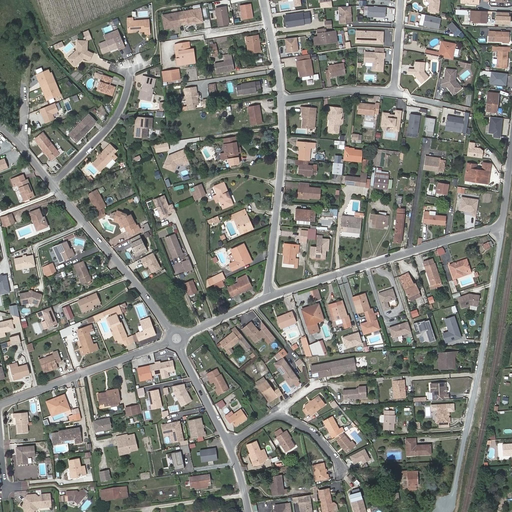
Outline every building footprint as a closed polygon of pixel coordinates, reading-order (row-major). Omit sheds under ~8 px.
[(439,1),(439,0),(427,0),(430,3),(429,11),(438,12),(439,1)] [(226,6),(216,8),(218,25),(229,23),(226,6)] [(339,6),(339,23),(351,24),(352,7),(339,6)] [(368,6),(367,17),(386,17),(386,7),(368,6)] [(203,22),(201,8),(163,15),(165,29),(171,28),(171,26),(197,22),(197,23),(203,22)] [(487,22),(487,11),(470,10),(470,22),(487,22)] [(510,25),(511,12),(496,12),(495,24),(510,25)] [(310,23),(309,13),(302,14),(302,13),(285,16),(287,27),(310,23)] [(439,30),(442,18),(422,13),(419,25),(439,30)] [(128,21),(129,32),(137,31),(138,29),(141,29),(141,31),(146,31),(146,34),(150,34),(149,20),(134,20),(128,21)] [(447,26),(456,36),(461,31),(452,22),(447,26)] [(332,42),(332,45),(338,44),(337,33),(327,34),(326,28),(319,29),(320,35),(322,35),(322,38),(318,38),(319,44),(332,42)] [(356,30),(355,43),(383,45),(384,31),(356,30)] [(508,42),(509,32),(496,31),(495,41),(508,42)] [(105,36),(107,41),(100,43),(104,53),(118,47),(119,49),(125,47),(121,35),(115,38),(113,32),(105,36)] [(246,37),(247,42),(250,41),(252,52),(260,51),(258,35),(246,37)] [(285,38),(285,53),(298,52),(297,37),(285,38)] [(316,47),(332,45),(332,42),(319,44),(318,38),(314,39),(316,47)] [(65,44),(63,40),(55,43),(57,48),(65,44)] [(75,65),(82,59),(81,58),(83,56),(85,57),(91,60),(94,53),(88,50),(89,41),(78,40),(77,49),(68,57),(75,65)] [(194,55),(190,56),(189,50),(186,50),(185,42),(178,43),(181,64),(195,61),(194,55)] [(454,60),(457,44),(444,42),(444,45),(442,46),(441,53),(440,57),(454,60)] [(502,51),(497,51),(496,68),(507,68),(508,52),(508,51),(502,51)] [(374,63),(376,65),(376,71),(383,72),(384,62),(383,62),(383,60),(384,60),(384,58),(385,58),(385,54),(366,53),(365,62),(374,63)] [(313,74),(310,59),(298,61),(299,71),(300,77),(313,74)] [(224,62),(214,64),(217,74),(235,70),(232,60),(226,61),(224,62)] [(417,78),(422,83),(429,77),(425,72),(426,63),(416,61),(416,69),(409,69),(409,73),(414,74),(416,74),(417,75),(417,78)] [(330,78),(330,77),(345,74),(344,63),(329,66),(329,70),(325,70),(327,79),(330,78)] [(450,90),(453,95),(462,89),(459,84),(456,84),(454,81),(456,80),(457,70),(446,69),(445,79),(443,79),(442,86),(447,87),(449,87),(450,88),(450,90)] [(507,86),(508,73),(481,71),(481,76),(490,77),(489,84),(507,86)] [(115,86),(112,86),(111,85),(112,82),(113,83),(115,79),(106,76),(101,74),(99,77),(105,79),(101,91),(112,95),(115,86)] [(142,83),(144,83),(142,89),(143,89),(141,98),(151,100),(156,79),(143,75),(142,83)] [(241,84),(241,85),(236,86),(237,94),(243,93),(243,94),(256,92),(256,89),(260,88),(259,81),(241,84)] [(194,105),(198,104),(197,98),(197,93),(196,87),(185,88),(188,110),(195,109),(194,105)] [(495,87),(489,87),(486,111),(497,112),(499,93),(494,93),(495,87)] [(202,107),(211,104),(209,98),(200,101),(202,107)] [(379,114),(380,104),(375,103),(375,105),(359,103),(358,114),(374,116),(374,114),(379,114)] [(262,122),(259,105),(248,107),(251,124),(262,122)] [(306,121),(305,123),(304,129),(313,130),(314,125),(315,122),(316,109),(301,108),(301,112),(302,113),(302,118),(304,119),(306,119),(306,121)] [(343,124),(343,120),(341,118),(342,115),(342,109),(329,108),(328,120),(330,120),(332,122),(331,125),(329,126),(328,133),(338,135),(340,126),(343,124)] [(399,127),(401,111),(396,110),(396,115),(389,115),(389,114),(383,113),(381,126),(387,126),(387,125),(394,126),(399,127)] [(97,121),(90,114),(83,121),(91,129),(94,126),(93,125),(97,121)] [(409,114),(407,134),(418,135),(420,115),(409,114)] [(449,131),(450,127),(463,129),(464,118),(447,115),(445,130),(449,131)] [(140,117),(139,126),(137,126),(136,136),(147,137),(148,127),(152,127),(153,118),(140,117)] [(501,138),(503,118),(490,117),(488,133),(493,134),(493,138),(501,138)] [(91,129),(83,121),(70,133),(77,141),(91,129)] [(45,132),(36,139),(52,160),(60,153),(45,132)] [(235,137),(224,139),(224,144),(223,145),(225,155),(228,154),(230,165),(239,164),(238,157),(238,153),(241,152),(241,147),(239,147),(237,148),(236,142),(235,137)] [(337,148),(344,149),(345,141),(334,140),(334,145),(338,145),(337,148)] [(296,146),(300,146),(298,160),(308,161),(310,148),(315,149),(315,143),(297,141),(296,146)] [(111,144),(105,150),(106,152),(99,159),(93,164),(100,171),(106,165),(110,168),(116,161),(114,159),(117,156),(114,153),(117,150),(111,144)] [(349,149),(349,148),(349,147),(345,147),(343,160),(361,162),(362,151),(354,150),(349,149)] [(189,162),(184,149),(169,156),(164,167),(174,171),(177,164),(183,161),(184,164),(189,162)] [(99,159),(106,152),(105,150),(98,158),(99,159)] [(440,158),(425,156),(423,170),(438,172),(438,170),(444,171),(446,160),(440,160),(440,158)] [(304,174),(310,174),(312,174),(313,166),(308,165),(308,161),(298,160),(297,164),(299,164),(298,173),(304,174)] [(342,175),(343,163),(333,163),(332,174),(342,175)] [(489,177),(491,164),(483,163),(482,170),(476,169),(477,164),(467,163),(465,176),(475,178),(475,181),(484,183),(485,176),(489,177)] [(366,186),(367,172),(362,172),(361,177),(347,176),(345,184),(366,186)] [(24,201),(33,197),(28,185),(29,184),(27,179),(25,180),(23,174),(11,179),(14,186),(18,185),(24,201)] [(387,189),(388,179),(375,177),(374,188),(387,189)] [(217,194),(220,201),(223,208),(233,204),(224,182),(214,186),(217,194)] [(319,198),(320,188),(308,187),(309,183),(299,182),(298,196),(309,197),(319,198)] [(448,184),(438,183),(436,191),(447,193),(448,184)] [(194,187),(196,190),(192,192),(195,199),(206,194),(201,184),(194,187)] [(97,189),(88,194),(90,197),(94,204),(97,210),(106,206),(97,189)] [(161,216),(167,214),(175,210),(173,204),(168,206),(164,196),(154,200),(161,216)] [(470,216),(477,217),(478,198),(460,197),(459,211),(470,212),(470,216)] [(393,242),(400,243),(404,209),(397,208),(393,242)] [(48,226),(46,221),(44,222),(43,218),(40,209),(30,212),(37,230),(48,226)] [(253,228),(251,223),(249,224),(245,215),(247,214),(245,209),(232,214),(234,219),(240,234),(253,228)] [(295,220),(315,222),(316,211),(296,209),(295,220)] [(125,226),(124,227),(126,231),(128,230),(130,234),(140,230),(138,225),(136,226),(131,215),(128,217),(125,213),(118,210),(117,212),(115,211),(111,212),(110,215),(115,217),(115,216),(122,219),(125,226)] [(425,212),(424,222),(445,225),(446,216),(436,215),(436,211),(430,211),(429,212),(425,212)] [(12,213),(1,217),(5,227),(15,223),(12,213)] [(384,226),(387,226),(388,216),(371,214),(370,219),(371,219),(373,219),(372,222),(372,227),(384,228),(384,226)] [(115,217),(114,220),(119,222),(122,228),(124,227),(125,226),(122,219),(115,216),(115,217)] [(341,230),(359,232),(361,218),(343,216),(341,230)] [(136,239),(135,238),(134,239),(139,248),(144,245),(146,248),(152,244),(145,234),(136,239)] [(182,254),(175,234),(165,237),(173,257),(182,254)] [(315,263),(315,268),(320,268),(320,262),(319,260),(315,259),(316,252),(321,253),(321,259),(325,259),(326,251),(328,251),(329,244),(322,244),(323,235),(318,235),(316,247),(311,246),(310,257),(315,263)] [(66,241),(67,241),(65,238),(63,239),(64,242),(52,248),(59,262),(73,256),(69,249),(70,249),(66,241)] [(244,243),(240,245),(249,262),(252,261),(244,243)] [(236,260),(229,264),(232,271),(249,262),(240,245),(231,250),(236,260)] [(284,255),(283,263),(294,265),(295,253),(298,253),(299,247),(295,246),(294,248),(286,247),(285,255),(284,255)] [(150,273),(160,270),(154,253),(144,256),(150,273)] [(35,265),(33,255),(14,259),(16,269),(35,265)] [(433,259),(424,262),(432,285),(442,282),(435,263),(434,263),(433,259)] [(454,278),(463,275),(462,271),(469,268),(467,259),(450,265),(454,278)] [(83,261),(74,265),(82,283),(91,279),(83,261)] [(52,264),(42,268),(46,277),(56,272),(52,264)] [(43,280),(44,285),(45,285),(47,295),(51,294),(49,283),(61,278),(59,273),(43,280)] [(222,273),(214,277),(206,280),(206,288),(213,284),(222,280),(225,279),(222,273)] [(399,277),(409,297),(419,291),(415,283),(414,284),(408,273),(399,277)] [(0,293),(9,292),(6,275),(0,275),(0,293)] [(252,287),(246,275),(237,279),(238,282),(231,286),(235,295),(252,287)] [(196,290),(192,280),(184,283),(188,293),(196,290)] [(215,289),(224,285),(222,280),(213,284),(215,289)] [(320,295),(318,288),(312,290),(314,297),(320,295)] [(393,289),(379,294),(384,310),(389,308),(387,301),(396,298),(393,289)] [(39,305),(42,295),(31,291),(18,293),(20,303),(30,302),(39,305)] [(354,301),(358,313),(364,311),(368,321),(376,319),(375,314),(374,314),(372,308),(370,309),(365,293),(361,295),(362,298),(354,301)] [(79,301),(82,309),(92,305),(99,302),(96,294),(79,301)] [(469,294),(458,298),(461,307),(470,304),(477,305),(479,295),(469,294)] [(334,320),(336,320),(332,306),(343,303),(342,301),(329,305),(334,320)] [(347,316),(343,303),(332,306),(336,320),(342,318),(345,327),(352,325),(350,320),(351,320),(349,315),(347,316)] [(73,317),(69,305),(63,308),(68,320),(73,317)] [(302,310),(303,313),(320,308),(319,305),(302,310)] [(51,307),(41,311),(49,327),(58,324),(51,307)] [(20,317),(17,308),(10,309),(11,315),(13,315),(20,317)] [(324,320),(320,308),(303,313),(310,333),(315,332),(312,324),(317,322),(324,320)] [(417,309),(410,312),(413,318),(419,316),(417,309)] [(277,317),(281,328),(296,322),(292,312),(277,317)] [(121,338),(123,341),(125,346),(130,343),(127,336),(121,322),(119,322),(116,314),(108,318),(113,331),(117,340),(121,338)] [(20,317),(13,315),(15,324),(21,322),(20,317)] [(135,342),(154,335),(151,326),(152,326),(149,318),(139,321),(142,328),(139,329),(140,332),(132,335),(135,341),(135,342)] [(11,319),(0,322),(0,332),(13,329),(11,319)] [(242,328),(248,335),(249,334),(255,341),(256,340),(257,340),(262,336),(263,337),(266,335),(272,341),(275,338),(261,321),(261,328),(262,329),(258,332),(250,321),(242,328)] [(409,322),(389,327),(392,338),(411,334),(409,322)] [(78,335),(82,347),(85,354),(95,351),(93,344),(88,331),(92,330),(90,325),(77,329),(79,335),(78,335)] [(251,347),(235,327),(231,330),(233,332),(221,342),(228,350),(238,341),(246,351),(251,347)] [(346,348),(362,343),(359,332),(342,337),(346,348)] [(255,341),(249,334),(248,335),(254,343),(257,340),(256,340),(255,341)] [(19,335),(10,337),(11,344),(21,342),(19,335)] [(272,341),(266,335),(263,337),(269,344),(272,341)] [(309,346),(306,337),(302,339),(307,356),(312,355),(309,346)] [(322,350),(319,342),(309,346),(312,355),(319,355),(317,352),(322,350)] [(283,348),(279,352),(283,357),(287,353),(283,348)] [(39,360),(43,370),(57,365),(56,363),(61,361),(57,351),(52,353),(53,355),(39,360)] [(458,351),(441,352),(442,368),(455,367),(455,356),(458,355),(458,351)] [(319,377),(341,373),(341,371),(356,368),(356,363),(355,357),(311,366),(312,372),(313,373),(318,372),(319,377)] [(275,364),(290,386),(294,383),(298,380),(299,379),(283,358),(275,364)] [(155,362),(156,364),(147,366),(149,375),(152,375),(170,371),(168,362),(160,364),(159,361),(155,362)] [(10,369),(13,379),(22,377),(29,375),(26,365),(10,369)] [(214,383),(218,389),(220,394),(229,389),(221,374),(220,375),(217,369),(214,371),(217,377),(211,380),(210,380),(211,384),(214,383)] [(214,371),(208,374),(211,380),(217,377),(214,371)] [(403,380),(401,380),(392,380),(393,397),(404,397),(403,380)] [(278,396),(278,397),(283,394),(279,388),(275,391),(267,381),(258,387),(269,402),(278,396)] [(192,401),(185,388),(184,384),(173,386),(175,392),(182,406),(192,401)] [(448,396),(445,396),(445,393),(445,390),(444,384),(430,385),(430,393),(432,393),(433,401),(448,400),(448,396)] [(358,389),(356,389),(342,389),(342,398),(366,398),(365,386),(358,386),(358,388),(358,389)] [(120,401),(118,389),(107,391),(107,392),(113,391),(115,402),(119,402),(120,401)] [(159,389),(148,391),(152,409),(162,407),(159,389)] [(107,392),(98,394),(100,404),(105,403),(106,407),(119,404),(119,402),(115,402),(113,391),(107,392)] [(54,401),(48,403),(53,416),(69,409),(64,397),(58,399),(58,401),(56,402),(54,401)] [(220,408),(226,405),(222,399),(216,403),(220,408)] [(321,407),(315,399),(305,406),(306,407),(303,410),(307,415),(310,413),(311,415),(321,407)] [(335,400),(329,402),(332,408),(338,406),(335,400)] [(447,414),(446,412),(448,412),(447,404),(437,404),(437,415),(436,415),(436,422),(449,422),(449,417),(448,417),(448,414),(447,414)] [(131,407),(126,408),(127,416),(138,413),(138,411),(132,413),(131,407)] [(241,410),(230,417),(234,423),(236,425),(247,418),(241,410)] [(330,410),(318,417),(321,422),(324,421),(330,433),(339,428),(330,410)] [(384,421),(384,429),(393,429),(394,410),(384,410),(384,414),(384,421)] [(19,423),(18,423),(18,432),(28,432),(27,423),(28,423),(27,414),(24,412),(13,413),(14,418),(16,418),(16,422),(19,422),(19,423)] [(81,420),(80,413),(72,415),(73,421),(81,420)] [(204,431),(201,417),(189,420),(192,434),(196,434),(197,437),(206,435),(205,431),(204,431)] [(229,426),(234,423),(230,417),(226,420),(229,426)] [(112,428),(110,418),(93,421),(95,431),(112,428)] [(183,440),(180,421),(175,422),(174,424),(172,424),(171,423),(162,425),(164,432),(170,431),(172,442),(183,440)] [(62,432),(54,434),(56,446),(59,445),(60,443),(65,443),(64,441),(78,439),(79,444),(86,442),(83,427),(71,429),(71,430),(69,430),(62,431),(62,432)] [(278,438),(286,452),(295,446),(290,439),(285,431),(283,433),(281,429),(276,433),(278,436),(275,438),(276,440),(278,438)] [(353,441),(351,442),(342,433),(335,437),(339,441),(337,442),(347,453),(354,446),(355,447),(357,446),(356,445),(356,444),(353,441)] [(127,434),(116,436),(117,442),(118,442),(119,446),(118,447),(119,452),(129,450),(130,451),(137,449),(134,438),(128,440),(127,434)] [(416,438),(406,439),(407,455),(431,454),(430,444),(416,445),(416,438)] [(247,445),(254,462),(263,459),(264,460),(268,459),(264,450),(261,452),(257,442),(247,445)] [(511,443),(501,444),(502,455),(511,454),(511,443)] [(190,453),(189,444),(180,446),(181,450),(171,452),(174,469),(184,467),(182,454),(190,453)] [(35,456),(35,447),(18,448),(18,453),(20,453),(20,456),(18,456),(18,464),(28,464),(28,458),(29,457),(35,456)] [(218,459),(216,448),(200,450),(200,452),(202,461),(218,459)] [(362,462),(369,460),(366,449),(350,454),(353,463),(362,461),(362,462)] [(81,467),(80,459),(69,461),(72,478),(79,477),(79,474),(82,474),(82,476),(86,476),(85,466),(81,467)] [(324,463),(313,465),(316,480),(329,478),(328,474),(327,474),(324,463)] [(402,475),(404,475),(405,488),(409,488),(409,489),(416,489),(415,485),(418,485),(417,471),(407,471),(407,470),(401,471),(402,475)] [(109,479),(108,471),(99,472),(101,481),(109,479)] [(195,487),(201,487),(201,489),(208,488),(207,486),(211,485),(209,475),(190,478),(190,482),(186,482),(187,487),(191,487),(191,488),(195,487)] [(273,476),(274,485),(272,486),(273,494),(288,492),(287,488),(284,489),(282,475),(273,476)] [(313,489),(312,486),(311,482),(304,483),(306,490),(313,489)] [(127,487),(101,491),(103,501),(107,501),(107,498),(121,496),(121,499),(128,498),(127,487)] [(87,495),(86,494),(88,492),(85,489),(83,491),(82,490),(79,494),(79,493),(73,493),(73,492),(65,493),(66,496),(62,497),(62,502),(75,502),(80,505),(87,495)] [(329,489),(319,491),(323,511),(328,511),(333,511),(333,510),(337,510),(336,504),(333,505),(332,505),(332,503),(329,489)] [(350,495),(355,511),(365,511),(359,492),(350,495)] [(28,494),(22,501),(27,505),(26,506),(24,506),(24,509),(24,511),(33,511),(34,509),(35,507),(38,506),(40,508),(45,507),(45,504),(51,504),(51,503),(53,503),(53,499),(50,500),(50,494),(41,494),(39,497),(36,495),(32,495),(30,497),(28,494)] [(275,505),(276,509),(275,511),(291,511),(291,503),(275,505)]
